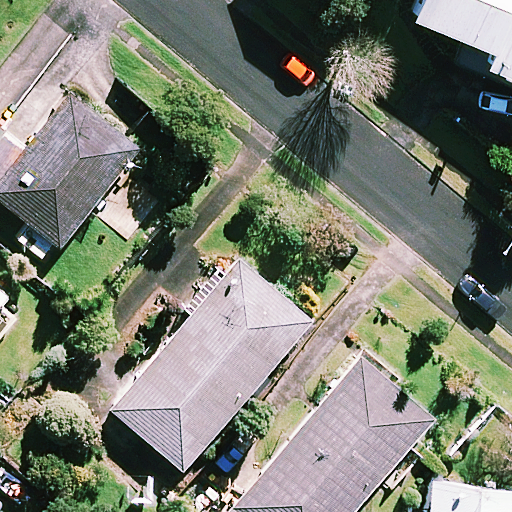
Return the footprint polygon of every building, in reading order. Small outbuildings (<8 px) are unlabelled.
[(455,34),(444,62),(486,78),(490,67),(511,76),(511,0),(400,0),(396,11),(455,34)] [(130,142),(64,89),(17,147),(4,136),(0,141),(0,203),(49,242),(130,142)] [(299,313),(228,254),(102,405),(172,464),(299,313)] [(0,327),(16,309),(0,295),(0,327)] [(336,511),(421,408),(349,350),(216,511),(336,511)] [(507,511),(510,485),(427,477),(423,511),(507,511)]
